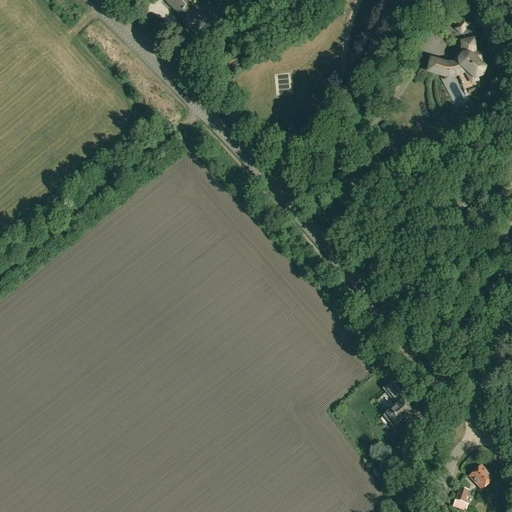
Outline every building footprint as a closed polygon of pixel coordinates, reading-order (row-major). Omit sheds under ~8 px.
[(167,0),(166,2),(184,20),(182,22),(193,33),(205,20),(194,10),(193,11),(183,0),(182,0),(167,0)] [(459,33),(460,34),(468,25),(462,21),(455,30),(457,31),(458,32),(459,33)] [(459,54),(458,56),(461,58),(458,60),(456,62),(455,62),(453,63),(451,64),(450,64),(448,64),(447,64),(445,64),(443,64),(442,64),(430,61),(427,73),(439,77),(441,77),(443,77),(442,78),(442,79),(443,80),(443,81),(444,81),(445,81),(446,81),(446,80),(447,80),(447,79),(447,78),(449,78),(451,78),(454,77),(456,76),(457,76),(460,75),(463,73),(465,72),(474,80),(478,78),(479,79),(480,75),(483,73),(483,72),(484,69),(479,64),(481,56),(473,54),(473,53),(474,51),(474,50),(474,45),(474,42),(473,40),(461,43),(461,45),(461,46),(461,48),(461,50),(460,51),(460,53),(459,54)] [(396,400),(398,403),(392,409),(390,408),(386,411),(387,413),(383,416),(393,428),(413,410),(403,399),(400,396),(402,395),(391,382),(383,389),(394,402),(396,400)] [(482,466),(469,477),(481,491),(493,480),(482,466)] [(465,503),(469,491),(459,487),(454,500),(455,500),(453,507),(466,511),(469,505),(465,503)]
